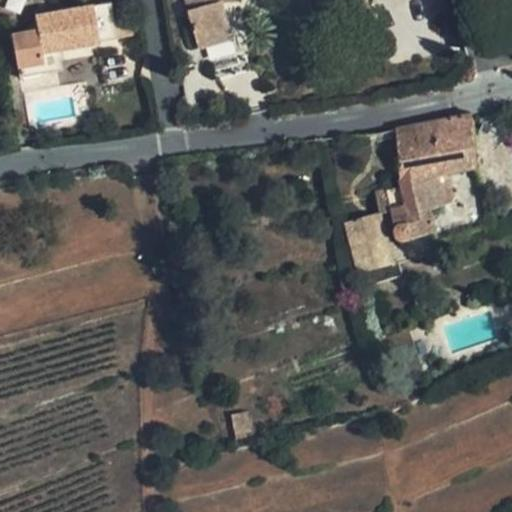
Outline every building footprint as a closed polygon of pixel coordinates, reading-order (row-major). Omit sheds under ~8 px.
[(181,0),(183,6),(219,1),(222,5),(184,15),(195,51),(234,41),(223,9),(241,0),(181,0)] [(18,79),(43,75),(40,52),(53,50),(116,39),(113,16),(102,18),(101,10),(100,7),(35,19),(37,30),(12,34),(18,79)] [(112,9),(101,10),(102,18),(113,16),(112,9)] [(40,52),(43,75),(56,73),(53,50),(40,52)] [(480,170),(476,120),(399,133),(400,189),(378,195),(381,215),(382,217),(392,214),(399,239),(406,244),(438,235),(434,213),(449,207),(439,178),(480,170)] [(382,217),(381,215),(348,223),(361,273),(394,263),(382,217)]
